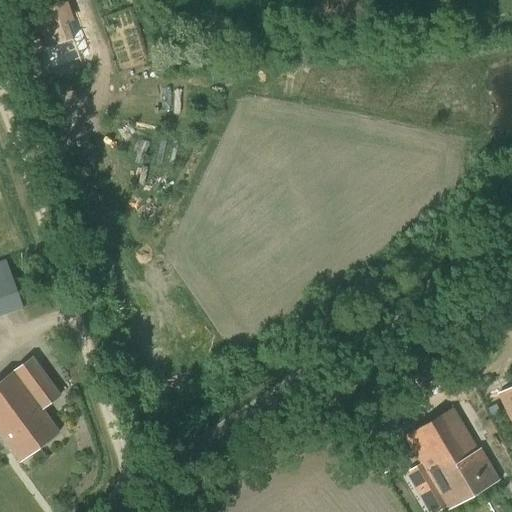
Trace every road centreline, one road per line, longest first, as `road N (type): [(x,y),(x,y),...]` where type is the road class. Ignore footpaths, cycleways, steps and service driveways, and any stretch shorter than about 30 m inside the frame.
road 1 (tertiary): [(116,511),(470,263),(511,221)]
road 2 (track): [(133,499),(0,99)]
